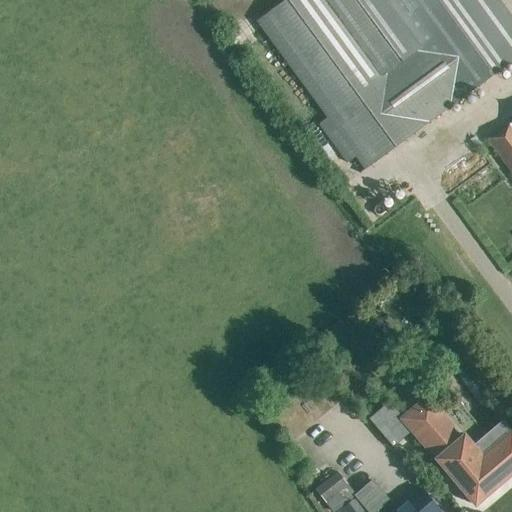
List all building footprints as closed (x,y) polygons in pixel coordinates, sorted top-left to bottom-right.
[(283,0),(257,19),(366,168),(359,173),(360,173),(428,123),(428,122),(448,108),(511,61),(511,21),(496,0),(283,0)] [(511,121),(487,140),(511,174),(511,121)] [(371,224),(394,202),(383,190),(360,211),(371,224)] [(358,210),(369,200),(361,192),(350,202),(358,210)] [(455,371),(478,404),(490,396),(467,363),(455,371)] [(511,411),(511,379),(498,379),(497,399),(506,399),(506,412),(511,411)] [(429,397),(403,419),(389,403),(368,420),(395,451),(415,433),(475,504),(511,471),(511,433),(510,434),(501,423),(485,436),(463,410),(463,409),(452,396),(438,408),(429,397)] [(337,473),(314,490),(323,502),(330,511),(335,511),(353,496),(355,495),(337,473)] [(355,495),(353,496),(354,497),(366,511),(376,511),(390,501),(372,480),(355,495)] [(440,511),(420,488),(391,511),(440,511)]
